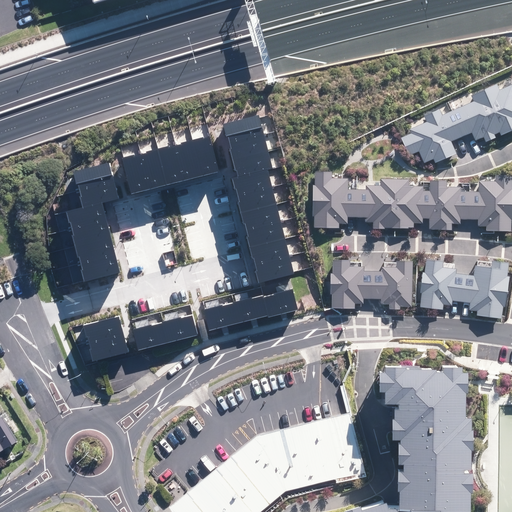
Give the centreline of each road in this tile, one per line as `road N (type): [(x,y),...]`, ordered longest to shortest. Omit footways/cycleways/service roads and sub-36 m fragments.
road 1 (motorway): [(458,0),(265,45),(0,134)]
road 2 (residential): [(511,333),(430,324),(310,329),(237,352),(147,403)]
road 3 (motorway): [(0,96),(305,0)]
road 4 (residential): [(337,242),(511,248)]
